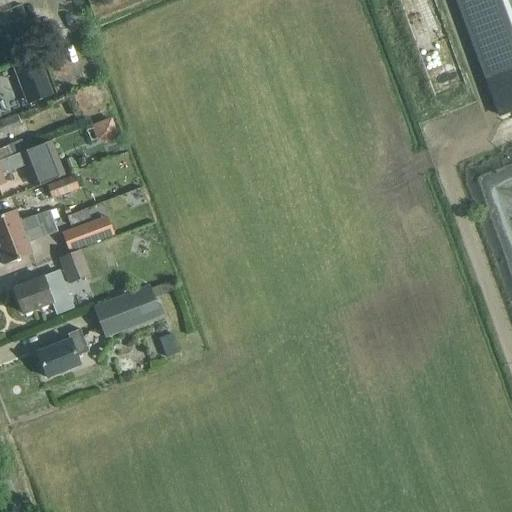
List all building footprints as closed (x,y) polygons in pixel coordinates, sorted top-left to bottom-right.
[(511,70),(511,0),(454,0),(483,81),(511,70)] [(0,17),(0,35),(4,34),(11,31),(4,16),(0,17)] [(39,62),(15,71),(28,105),(52,96),(39,62)] [(12,117),(0,121),(0,135),(21,128),(16,116),(12,117)] [(100,141),(119,135),(113,116),(94,123),(100,141)] [(0,162),(11,158),(25,153),(26,152),(25,151),(32,148),(28,140),(22,142),(21,142),(7,147),(8,148),(0,151),(0,162)] [(26,152),(25,153),(11,158),(15,169),(30,163),(26,152)] [(0,162),(0,187),(5,186),(0,174),(15,169),(11,158),(0,162)] [(31,188),(54,180),(49,166),(26,174),(31,188)] [(47,189),(51,200),(79,190),(74,179),(47,189)] [(0,242),(23,234),(19,223),(15,212),(0,217),(0,242)] [(53,222),(49,213),(49,212),(19,223),(23,234),(52,223),(53,222)] [(74,215),(67,218),(70,227),(78,224),(74,215)] [(104,218),(61,234),(68,253),(111,237),(104,218)] [(53,222),(52,223),(23,234),(27,244),(57,233),(53,222)] [(27,244),(23,234),(0,242),(0,257),(3,267),(32,256),(27,244)] [(69,285),(90,276),(80,251),(59,260),(69,285)] [(43,278),(13,290),(22,315),(51,304),(56,315),(74,309),(60,272),(43,278)] [(105,340),(162,321),(152,290),(95,309),(105,340)] [(76,358),(89,353),(80,331),(67,336),(69,341),(37,353),(47,380),(80,367),(76,358)]
